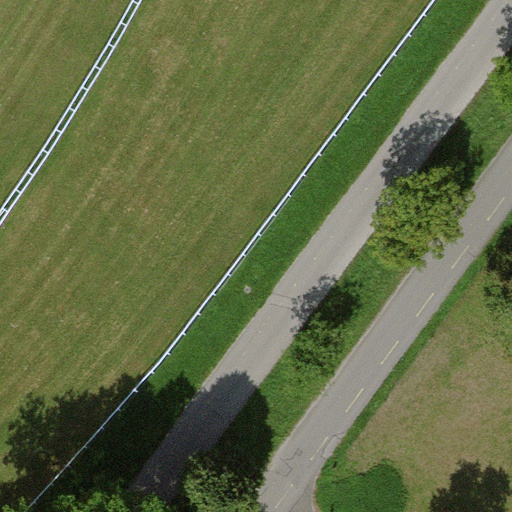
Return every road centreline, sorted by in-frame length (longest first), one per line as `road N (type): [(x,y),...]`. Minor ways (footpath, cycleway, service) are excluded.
road 1 (unclassified): [(511,2),(134,511)]
road 2 (unclassified): [(264,511),(511,178)]
